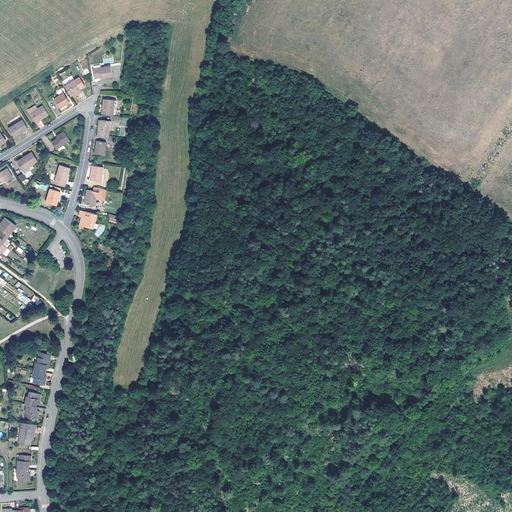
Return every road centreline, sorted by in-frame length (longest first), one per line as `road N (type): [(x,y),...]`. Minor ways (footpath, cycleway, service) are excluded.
road 1 (residential): [(44,493),(81,274),(62,228)]
road 2 (residential): [(0,159),(77,110),(90,113),(62,228)]
road 3 (track): [(471,368),(430,402),(345,511)]
